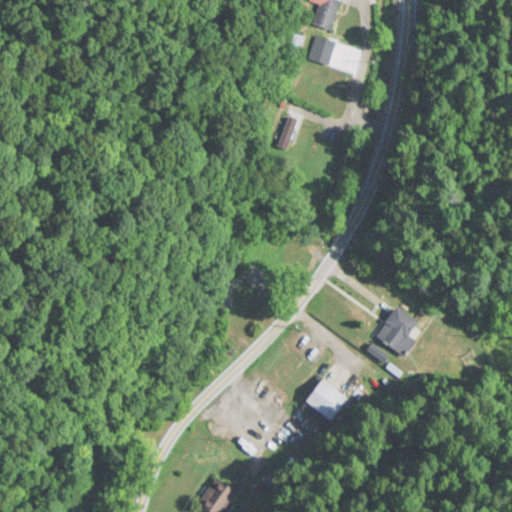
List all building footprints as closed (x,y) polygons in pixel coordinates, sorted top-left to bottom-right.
[(314,23),(335,29),(343,0),(309,0),(306,12),(317,15),(314,23)] [(302,120),(286,114),(277,136),(293,142),(302,120)] [(419,342),(411,334),(421,324),(404,307),(380,331),(405,356),(419,342)] [(308,401),(329,422),(350,401),(329,380),(308,401)] [(200,502),(212,511),(222,511),(239,491),(220,476),(200,502)]
